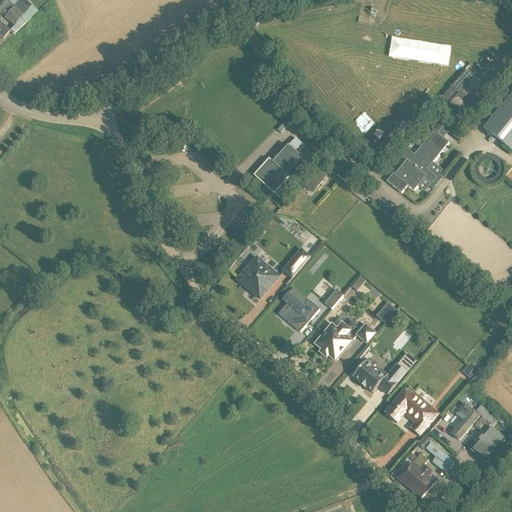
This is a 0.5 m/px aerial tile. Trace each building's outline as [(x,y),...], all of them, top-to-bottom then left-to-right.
[(0,11),(1,12),(9,2),(7,0),(3,0),(0,4),(0,11)] [(4,17),(14,26),(20,19),(10,11),(4,17)] [(10,31),(0,22),(0,37),(2,40),(10,31)] [(463,116),(488,89),(475,77),(458,95),(451,88),(443,98),(463,116)] [(511,94),(484,129),(511,152),(511,94)] [(434,132),(415,155),(414,156),(408,150),(402,157),(407,161),(395,175),(394,174),(387,182),(402,194),(408,186),(415,192),(425,179),(432,185),(437,178),(428,170),(449,143),(438,134),(443,127),(437,122),(431,129),(434,132)] [(275,195),(290,179),(292,181),(307,164),(288,147),(273,163),(269,160),(254,177),(275,195)] [(340,160),(334,167),(340,172),(337,176),(346,183),(349,179),(352,182),(358,175),(340,160)] [(293,279),(311,258),(302,251),(284,272),(293,279)] [(238,281),(260,300),(280,278),(265,265),(258,272),(251,266),(238,281)] [(366,282),(361,278),(353,288),(357,292),(366,282)] [(288,307),(280,317),(302,335),(321,312),(310,302),(306,307),(290,294),(283,303),(288,307)] [(334,295),(325,306),(332,312),(341,301),(334,295)] [(316,346),(331,359),(336,362),(346,349),(347,350),(352,344),(351,344),(352,342),(332,326),(316,346)] [(357,336),(367,345),(376,335),(366,326),(357,336)] [(405,372),(404,372),(407,374),(418,362),(410,356),(407,360),(411,363),(405,369),(406,370),(405,372)] [(397,385),(407,374),(404,372),(397,366),(389,376),(382,371),(379,374),(373,369),(376,366),(369,360),(367,364),(366,363),(354,378),(361,384),(360,385),(365,390),(366,389),(373,394),(379,388),(388,396),(389,396),(398,385),(397,385)] [(478,374),(468,367),(464,372),(462,374),(472,381),(478,374)] [(420,438),(436,419),(439,416),(430,408),(425,413),(419,407),(420,406),(412,400),(413,399),(405,392),(386,415),(397,425),(405,415),(416,424),(411,430),(420,438)] [(459,440),(480,416),(464,402),(454,413),(456,416),(445,428),(459,440)] [(478,413),(483,417),(482,419),(486,423),(491,417),(492,415),(488,411),(482,406),(476,412),(478,413)] [(475,426),(480,430),(486,423),(482,419),(475,426)] [(490,426),(486,423),(480,430),(484,434),(489,428),(490,426)] [(424,450),(432,440),(427,436),(419,446),(424,450)] [(454,461),(432,442),(426,449),(435,457),(431,462),(444,473),(454,461)] [(417,459),(425,465),(429,461),(421,455),(417,459)] [(421,470),(425,465),(417,459),(414,463),(421,470)] [(421,499),(435,482),(428,476),(431,473),(425,467),(421,471),(411,462),(397,478),(421,499)]
